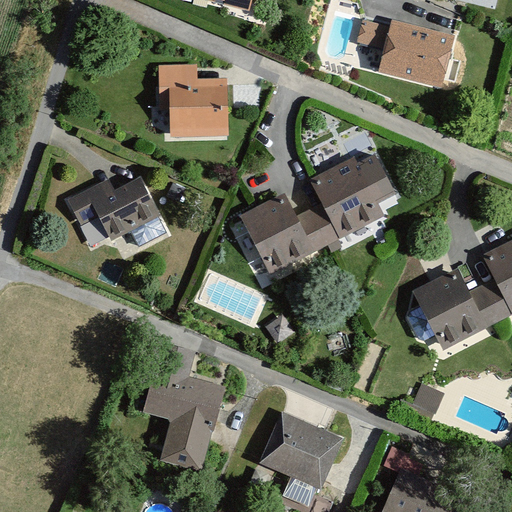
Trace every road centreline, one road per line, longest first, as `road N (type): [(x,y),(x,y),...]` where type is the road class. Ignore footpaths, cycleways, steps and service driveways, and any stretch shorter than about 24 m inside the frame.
road 1 (residential): [(481,511),(502,465),(0,266)]
road 2 (residential): [(102,0),(511,174)]
road 3 (residential): [(77,0),(0,263)]
